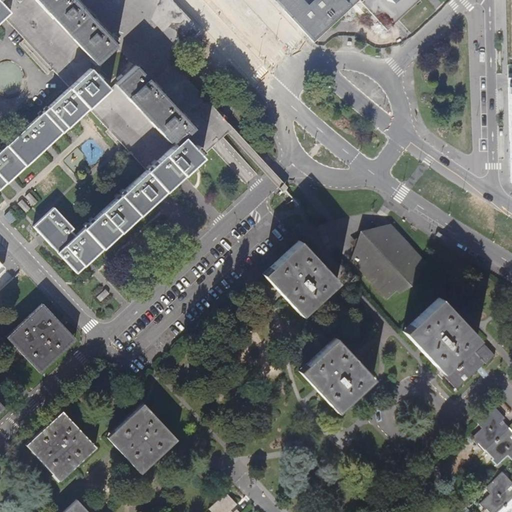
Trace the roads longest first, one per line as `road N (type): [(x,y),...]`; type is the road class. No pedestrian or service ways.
road 1 (residential): [(103,343),(122,358),(271,226),(254,203)]
road 2 (unclassified): [(254,203),(103,343)]
road 3 (residential): [(442,415),(432,394),(408,387),(390,396),(383,412),(387,432),(404,445),(432,439),(442,421)]
road 4 (secondary): [(369,174),(511,264)]
road 5 (residential): [(103,343),(0,229)]
road 6 (secondary): [(189,0),(287,103)]
road 7 (unclassified): [(0,438),(103,343)]
road 8 (secondary): [(511,208),(400,136)]
